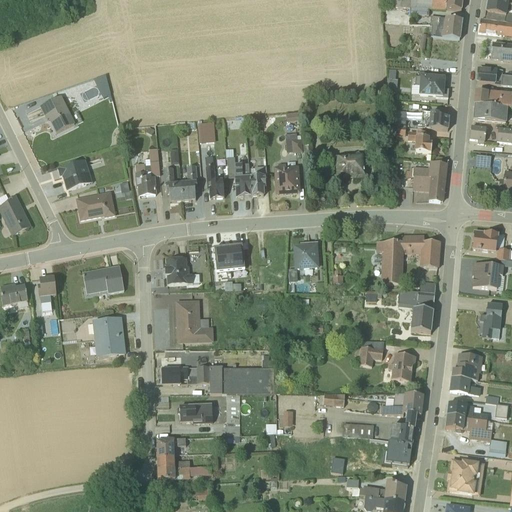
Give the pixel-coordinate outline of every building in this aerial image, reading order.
[(388,0),(388,10),(431,12),(432,0),(388,0)] [(432,0),(431,12),(445,13),(445,12),(460,13),(461,0),(432,0)] [(511,3),(490,0),(487,0),(483,23),(511,27),(511,26),(511,3)] [(384,10),(384,25),(408,27),(409,17),(428,18),(428,12),(384,10)] [(430,18),(429,28),(431,29),(430,39),(459,42),(461,23),(440,20),(440,19),(430,18)] [(511,39),(511,26),(511,27),(479,22),(477,35),(511,39)] [(511,47),(491,45),(490,62),(511,64),(511,47)] [(478,71),(476,85),(500,88),(502,73),(478,71)] [(106,76),(95,80),(99,90),(109,86),(106,76)] [(511,78),(502,77),(500,88),(511,88),(511,78)] [(415,79),(415,88),(411,88),(411,96),(418,97),(418,98),(447,101),(448,92),(442,91),(443,81),(415,79)] [(487,95),(475,94),(474,107),(474,108),(511,111),(511,102),(511,103),(511,97),(487,94),(487,95)] [(61,98),(40,109),(45,117),(46,117),(49,123),(50,123),(56,135),(75,126),(61,98)] [(393,104),(389,104),(390,113),(392,113),(391,130),(405,131),(405,130),(404,130),(405,115),(394,114),(393,104)] [(507,111),(474,108),(473,122),(505,126),(506,126),(507,111)] [(71,114),(76,125),(81,123),(77,112),(71,114)] [(421,129),(417,129),(417,131),(447,133),(449,120),(440,119),(440,116),(422,114),(421,129)] [(198,125),(198,146),(215,145),(215,125),(198,125)] [(485,131),(470,129),(469,141),(477,143),(477,146),(484,147),(485,131)] [(303,164),(320,163),(319,153),(313,153),(311,136),(310,136),(310,130),(300,130),(300,131),(303,164)] [(392,130),(392,139),(404,140),(405,131),(392,130)] [(511,131),(497,131),(496,145),(511,146),(511,131)] [(416,135),(407,135),(407,144),(414,145),(414,155),(430,156),(431,146),(429,146),(429,141),(425,141),(426,137),(416,136),(416,135)] [(296,137),(285,138),(286,155),(292,155),(292,156),(302,155),(301,143),(300,143),(300,138),(296,138),(296,137)] [(134,177),(135,182),(159,179),(156,152),(149,153),(149,162),(143,163),(144,167),(135,168),(135,177),(134,177)] [(179,164),(177,152),(170,153),(172,166),(179,164)] [(335,159),(336,182),(366,180),(364,157),(335,159)] [(490,160),(476,158),(475,169),(489,171),(490,160)] [(234,160),(227,161),(228,181),(234,181),(235,201),(250,200),(249,172),(249,171),(242,172),(242,168),(234,168),(234,160)] [(57,171),(59,179),(63,178),(65,185),(64,186),(65,190),(67,191),(68,193),(92,185),(85,163),(57,171)] [(406,173),(406,179),(444,183),(446,167),(429,165),(429,171),(413,170),(412,170),(409,170),(409,173),(406,173)] [(273,171),(275,198),(300,197),(298,169),(285,170),(285,167),(277,167),(277,170),(273,171)] [(197,185),(196,169),(186,170),(187,185),(181,185),(182,205),(195,204),(195,196),(197,195),(196,185),(197,185)] [(214,169),(205,170),(207,193),(208,193),(209,202),(224,201),(224,200),(223,200),(222,182),(218,183),(218,184),(215,184),(214,169)] [(266,180),(265,170),(254,170),(254,171),(249,172),(250,200),(264,199),(263,191),(265,191),(265,180),(266,180)] [(169,206),(182,205),(181,185),(176,186),(174,171),(163,172),(164,188),(165,188),(166,198),(168,197),(169,206)] [(511,196),(511,174),(504,174),(503,184),(499,183),(498,195),(511,196)] [(406,179),(397,180),(397,190),(412,191),(412,193),(429,194),(428,204),(439,205),(442,204),(444,183),(406,179)] [(153,180),(135,182),(135,190),(137,190),(138,200),(156,198),(155,181),(153,181),(153,180)] [(127,185),(120,186),(121,196),(124,195),(125,202),(132,201),(131,193),(129,193),(127,185)] [(105,220),(114,218),(110,194),(76,203),(80,223),(104,218),(105,220)] [(0,208),(0,209),(0,208),(0,216),(12,238),(30,230),(14,199),(8,202),(6,197),(0,199),(0,208)] [(504,238),(473,234),(472,244),(473,244),(472,252),(496,255),(495,263),(511,264),(511,253),(502,252),(504,238)] [(419,270),(437,271),(439,245),(423,244),(423,239),(401,239),(401,245),(383,245),(381,256),(380,288),(401,288),(403,257),(418,257),(418,259),(419,259),(419,270)] [(294,273),(318,273),(317,245),(315,245),(315,246),(307,246),(307,251),(294,251),(294,273)] [(241,248),(227,249),(230,275),(244,274),(241,248)] [(204,249),(190,249),(189,266),(204,266),(204,249)] [(216,277),(230,275),(227,249),(213,251),(216,277)] [(186,261),(165,263),(166,271),(164,271),(165,278),(166,278),(167,288),(192,286),(199,285),(199,277),(192,278),(192,277),(189,277),(188,269),(186,269),(186,261)] [(473,265),(473,266),(471,278),(473,279),(471,290),(502,293),(504,269),(473,265)] [(119,269),(82,276),(86,297),(107,293),(107,297),(123,294),(119,269)] [(333,277),(333,286),(343,286),(343,277),(333,277)] [(40,301),(40,306),(51,305),(50,300),(56,299),(53,280),(39,282),(39,289),(37,289),(39,301),(40,301)] [(420,287),(419,294),(434,296),(435,285),(423,284),(423,287),(420,287)] [(0,289),(0,291),(2,301),(1,301),(3,309),(27,305),(24,288),(16,289),(15,287),(0,289)] [(408,294),(401,293),(400,299),(403,299),(403,304),(407,304),(407,305),(413,306),(412,311),(432,314),(434,296),(408,294)] [(176,347),(213,345),(213,330),(208,330),(208,322),(200,322),(199,303),(175,304),(176,347)] [(483,324),(481,341),(498,342),(502,307),(487,306),(485,317),(479,317),(479,324),(483,324)] [(432,314),(412,311),(409,334),(430,336),(432,314)] [(93,342),(122,339),(120,322),(92,324),(93,342)] [(42,327),(34,328),(35,339),(43,338),(42,327)] [(27,331),(18,333),(19,340),(23,340),(25,347),(30,346),(29,339),(29,338),(27,331)] [(124,357),(122,339),(93,342),(95,361),(124,357)] [(381,363),(383,345),(361,345),(358,368),(371,370),(372,362),(381,363)] [(416,360),(393,357),(392,367),(388,367),(387,371),(391,373),(390,383),(410,385),(412,369),(414,369),(416,360)] [(452,372),(451,380),(477,384),(478,376),(480,376),(482,360),(458,357),(457,367),(458,368),(457,373),(452,372)] [(161,372),(161,388),(180,388),(180,383),(188,382),(188,387),(196,386),(196,378),(187,379),(187,369),(160,370),(160,371),(161,372)] [(209,397),(273,397),(273,373),(273,371),(222,371),(222,369),(209,370),(209,397)] [(196,378),(196,386),(209,386),(209,370),(196,370),(196,378)] [(449,394),(479,399),(480,391),(469,389),(470,383),(451,380),(449,394)] [(239,439),(239,397),(226,397),(226,439),(239,439)] [(320,399),(319,408),(323,408),(323,409),(343,410),(344,399),(324,397),(324,399),(320,399)] [(386,401),(385,405),(421,408),(422,398),(394,397),(394,402),(386,401)] [(497,399),(486,398),(485,405),(496,407),(497,399)] [(293,403),(285,399),(282,406),(289,410),(293,403)] [(377,408),(375,405),(370,405),(367,407),(367,412),(369,415),(374,415),(377,412),(377,408)] [(380,409),(379,417),(419,421),(419,418),(420,418),(421,408),(385,405),(385,409),(380,409)] [(473,409),(448,406),(446,419),(486,423),(487,417),(480,416),(480,411),(473,410),(473,409)] [(204,426),(212,426),(213,426),(212,407),(192,408),(193,415),(204,415),(204,426)] [(507,408),(497,407),(495,420),(506,421),(507,408)] [(193,427),(204,426),(204,415),(193,415),(192,408),(178,408),(179,426),(192,425),(193,427)] [(292,415),(283,415),(282,430),(292,430),(292,415)] [(492,425),(446,419),(444,431),(469,434),(468,442),(490,444),(492,425)] [(373,428),(342,426),(342,439),(372,442),(373,428)] [(388,443),(388,444),(411,448),(414,427),(405,426),(404,430),(391,429),(389,443),(388,443)] [(277,437),(276,427),(266,427),(266,437),(277,437)] [(174,449),(185,448),(185,441),(164,442),(164,444),(156,444),(157,461),(174,460),(174,449)] [(488,451),(488,458),(504,460),(506,445),(491,443),(489,451),(488,451)] [(390,469),(390,468),(407,470),(407,468),(409,468),(411,448),(388,444),(387,444),(386,454),(382,453),(380,467),(390,469)] [(158,472),(189,470),(189,463),(174,464),(174,460),(157,461),(158,472)] [(453,464),(452,474),(450,473),(449,473),(448,483),(450,483),(449,493),(450,494),(479,498),(484,468),(454,463),(453,464)] [(158,472),(158,483),(190,481),(190,478),(211,477),(211,470),(189,470),(158,472)] [(351,499),(358,499),(359,493),(357,490),(358,483),(346,481),(345,489),(352,490),(351,499)] [(359,491),(359,493),(358,499),(403,505),(405,490),(396,488),(396,485),(386,483),(384,492),(363,489),(362,492),(359,491)] [(198,495),(198,503),(209,503),(208,489),(203,489),(203,495),(198,495)] [(365,500),(363,511),(364,511),(373,511),(374,510),(383,511),(382,511),(402,511),(403,505),(365,500)]
